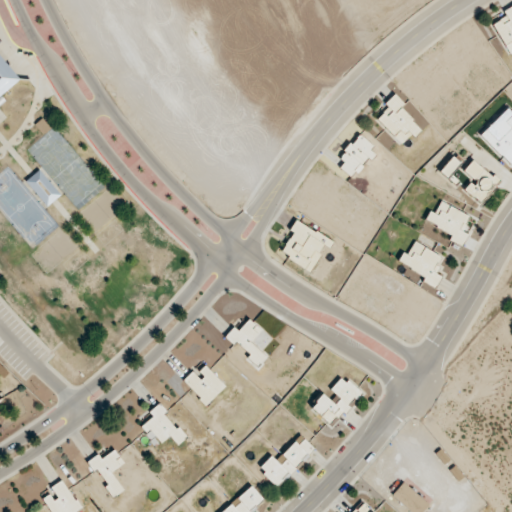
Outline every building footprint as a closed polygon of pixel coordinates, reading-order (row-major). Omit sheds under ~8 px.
[(511,6),(503,11),(506,17),(493,24),(510,56),(511,55),(511,6)] [(0,106),(6,102),(1,95),(20,80),(0,55),(0,43),(0,42),(0,106)] [(385,104),(388,108),(376,119),(401,146),(420,128),(401,109),(405,105),(395,94),(385,104)] [(511,165),(511,163),(511,112),(508,109),(481,134),(511,165)] [(336,164),(353,178),(376,151),(359,136),(336,164)] [(459,162),(449,157),(441,176),(451,180),(459,162)] [(466,190),(481,203),(498,181),(473,160),(464,171),(475,179),(466,190)] [(26,181),(47,207),(61,195),(40,170),(26,181)] [(470,216),(441,202),(435,214),(430,211),(425,220),(452,234),(450,239),(462,246),(469,233),(462,230),(470,216)] [(310,271),(326,246),(329,248),(333,242),(296,220),(290,230),(294,233),(281,253),(310,271)] [(441,257),(415,241),(407,255),(404,252),(398,260),(425,277),(423,280),(435,288),(442,277),(432,271),(441,257)] [(238,332),(234,328),(227,335),(249,355),(247,357),(258,366),(267,357),(251,342),(262,330),(249,319),(238,332)] [(226,387),(206,365),(197,374),(194,370),(184,380),(207,405),(226,387)] [(311,407),(333,426),(362,394),(342,376),(330,390),(339,398),(334,404),(323,394),(311,407)] [(161,443),(170,437),(177,446),(187,439),(159,404),(149,412),(153,417),(140,427),(151,440),(156,436),(161,443)] [(315,449),(301,435),(276,461),(271,456),(259,468),(278,486),(315,449)] [(87,462),(94,472),(97,470),(114,497),(124,491),(112,472),(125,464),(115,450),(102,459),(99,455),(87,462)] [(43,499),(51,511),(76,511),(81,509),(63,480),(49,488),(52,493),(43,499)] [(392,497),(413,511),(423,511),(430,503),(402,483),(392,497)] [(251,511),(264,500),(252,486),(222,511),(251,511)] [(350,511),(372,511),(360,501),(350,511)]
